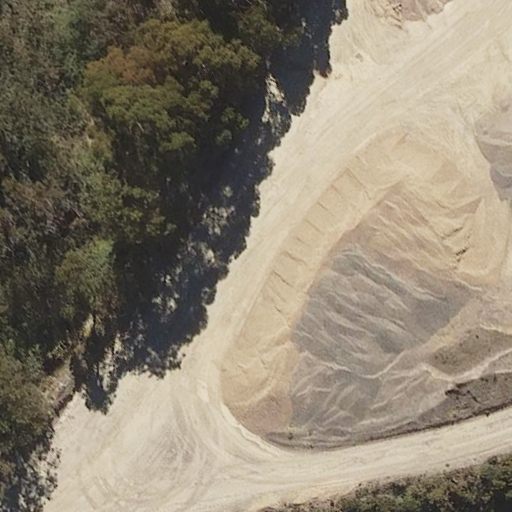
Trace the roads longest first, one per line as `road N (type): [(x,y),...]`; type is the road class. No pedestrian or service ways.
road 1 (track): [(13,511),(188,324),(333,0)]
road 2 (track): [(234,222),(495,0)]
road 3 (track): [(511,417),(190,511)]
